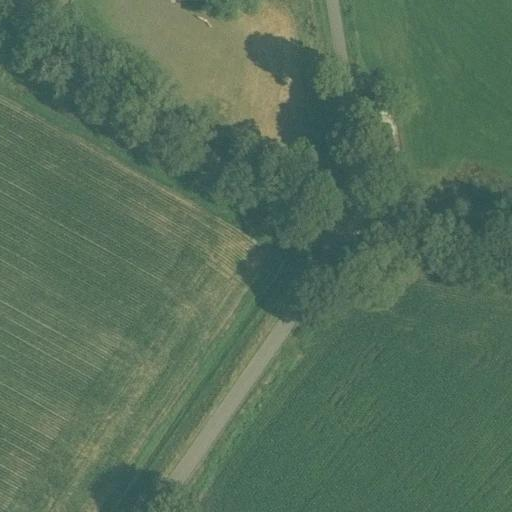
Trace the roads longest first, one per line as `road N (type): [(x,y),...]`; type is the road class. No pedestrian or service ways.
road 1 (unclassified): [(158,511),(348,221),(348,109),(333,0)]
road 2 (track): [(511,268),(348,221)]
